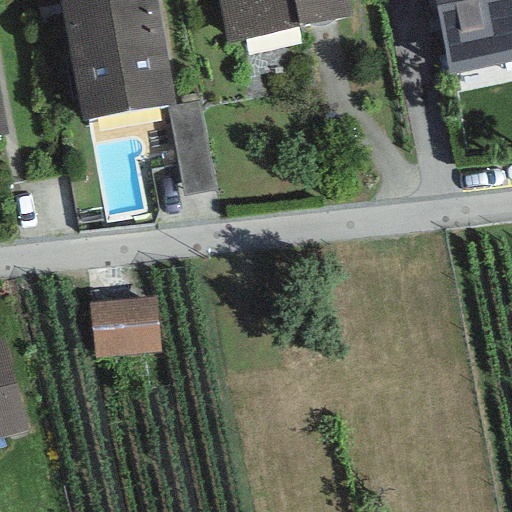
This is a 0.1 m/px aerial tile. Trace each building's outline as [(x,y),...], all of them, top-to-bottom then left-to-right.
[(155,0),(60,0),(59,0),(81,121),(175,105),(155,0)] [(217,0),(226,43),(351,18),(347,0),(217,0)] [(511,0),(433,0),(448,74),(511,61),(511,0)] [(155,298),(90,304),(94,357),(159,352),(155,298)] [(0,437),(28,430),(3,339),(0,339),(0,437)]
